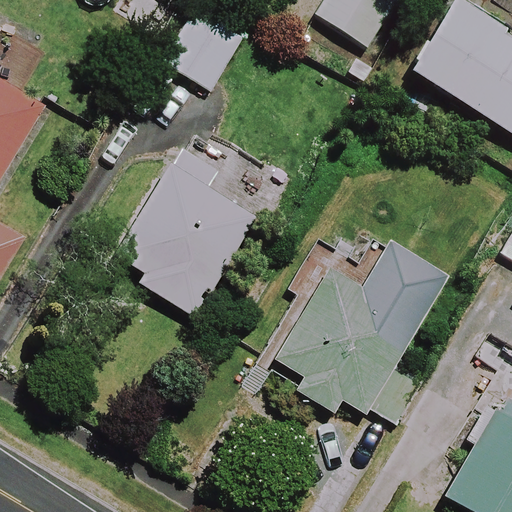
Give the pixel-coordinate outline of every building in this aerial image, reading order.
[(241,0),(177,0),(174,6),(221,34),(241,0)] [(394,0),(327,0),(315,22),(365,51),(394,0)] [(505,38),(450,6),(407,79),(511,141),(511,48),(502,43),(505,38)] [(0,180),(43,111),(0,84),(0,180)] [(211,196),(168,170),(108,272),(194,323),(262,207),(219,182),(211,196)] [(0,280),(23,242),(0,228),(0,280)] [(511,268),(511,229),(494,257),(511,268)] [(440,285),(388,255),(361,300),(327,281),(275,369),(300,383),(292,396),(333,420),(341,407),(362,419),(440,285)] [(511,511),(511,407),(503,402),(437,511),(438,511),(511,511)]
